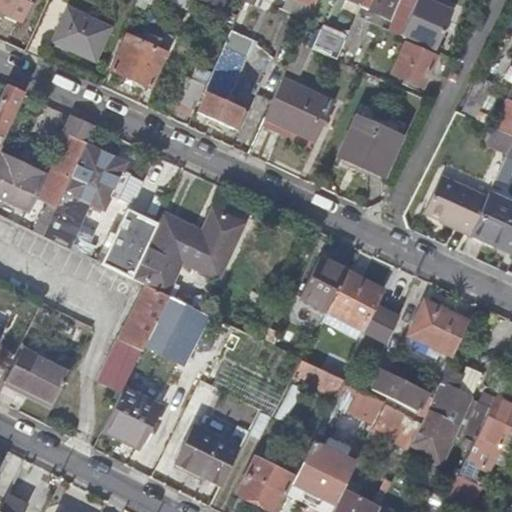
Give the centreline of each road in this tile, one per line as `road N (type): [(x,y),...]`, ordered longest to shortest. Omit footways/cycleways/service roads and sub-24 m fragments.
road 1 (residential): [(0,61),(511,293)]
road 2 (unknown): [(70,461),(89,404),(97,323),(89,296),(48,258),(0,235)]
road 3 (residential): [(172,511),(0,426)]
